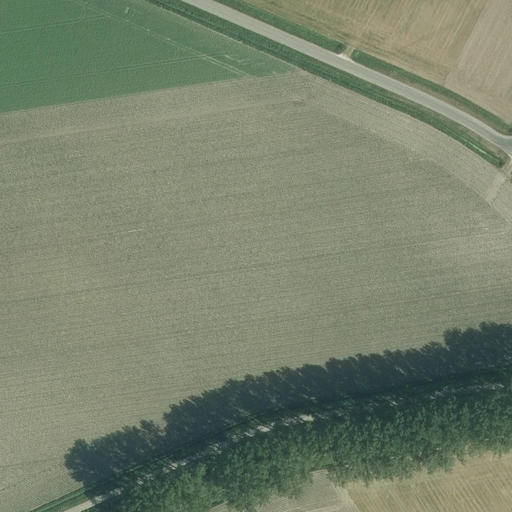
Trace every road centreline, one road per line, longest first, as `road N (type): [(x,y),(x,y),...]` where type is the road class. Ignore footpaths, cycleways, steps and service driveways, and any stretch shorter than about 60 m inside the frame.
road 1 (unclassified): [(73,511),(264,428),(511,386)]
road 2 (unclassified): [(511,147),(432,102),(191,0)]
